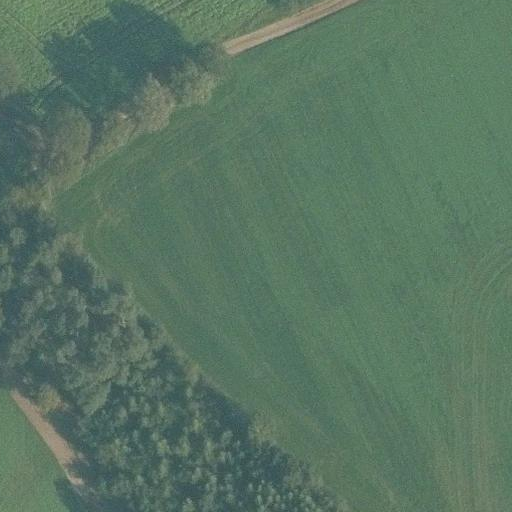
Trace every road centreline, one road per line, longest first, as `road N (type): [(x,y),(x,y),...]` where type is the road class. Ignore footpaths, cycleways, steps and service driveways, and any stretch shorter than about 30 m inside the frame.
road 1 (track): [(52,167),(176,77),(326,0)]
road 2 (track): [(92,511),(0,375)]
